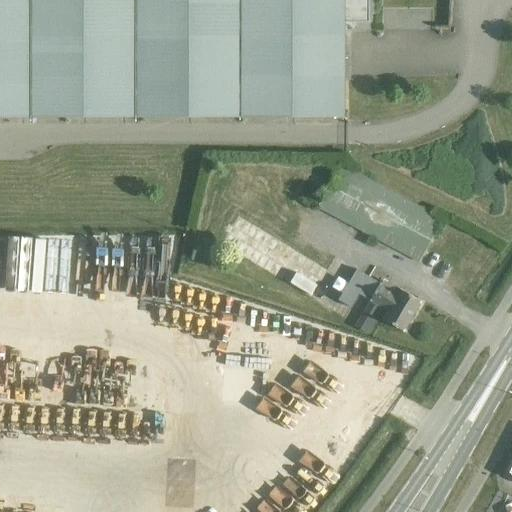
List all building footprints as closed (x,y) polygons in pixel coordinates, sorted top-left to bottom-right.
[(368,22),(368,0),(0,0),(0,116),(343,117),(343,22),(368,22)] [(339,163),(315,207),(418,262),(443,218),(339,163)] [(245,393),(264,331),(0,251),(0,313),(128,351),(114,397),(168,414),(180,373),(245,393)] [(359,293),(369,299),(386,310),(381,318),(402,331),(420,301),(395,286),(393,291),(379,282),(378,283),(356,270),(337,300),(350,308),(359,293)] [(382,310),(369,302),(362,313),(375,321),(382,310)] [(167,452),(224,465),(235,417),(178,404),(167,452)]
